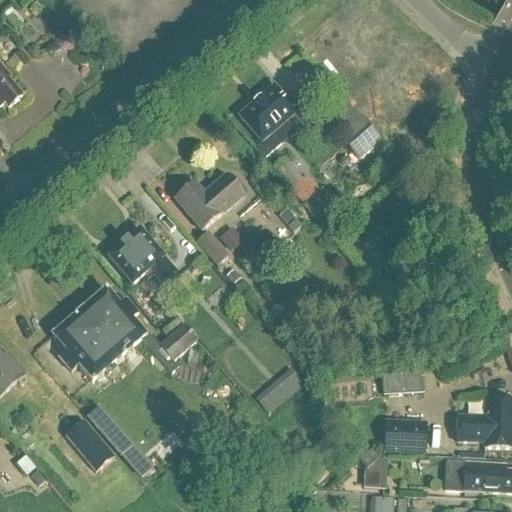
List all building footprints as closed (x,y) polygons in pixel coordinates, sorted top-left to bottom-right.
[(0,110),(3,108),(8,113),(21,101),(7,85),(9,83),(0,72),(0,110)] [(254,149),(265,161),(281,147),(272,138),(296,117),(295,117),(273,91),(238,122),(259,145),(254,149)] [(338,142),(354,161),(378,141),(362,122),(338,142)] [(302,183),(282,161),(270,172),(290,194),(302,183)] [(199,235),(200,237),(243,201),(225,180),(210,193),(211,194),(203,200),(193,188),(174,204),(199,235)] [(241,244),(228,231),(216,242),(228,256),(241,244)] [(107,262),(131,290),(144,279),(147,283),(153,279),(165,293),(179,281),(139,234),(124,247),(126,248),(122,251),(121,250),(107,262)] [(208,235),(195,246),(217,271),(230,260),(208,235)] [(77,371),(91,387),(141,345),(171,379),(178,373),(172,367),(196,346),(184,332),(186,331),(181,325),(165,340),(168,344),(159,352),(147,338),(144,341),(130,325),(138,319),(126,305),(119,311),(106,297),(106,296),(105,294),(103,296),(103,297),(83,314),(82,314),(73,322),(53,340),(52,339),(50,341),(52,343),(65,358),(62,360),(74,374),(77,371)] [(0,400),(24,380),(7,359),(3,362),(0,357),(0,400)] [(376,378),(377,399),(421,397),(420,375),(376,378)] [(267,418),(302,389),(293,379),(258,408),(267,418)] [(484,453),(511,454),(511,444),(511,405),(485,405),(484,423),(456,422),(456,447),(484,447),(484,453)] [(62,441),(92,478),(112,461),(82,424),(62,441)] [(384,458),(424,459),(425,429),(385,427),(384,458)] [(372,468),(378,462),(371,454),(357,466),(365,475),(373,469),(372,468)] [(462,497),(511,499),(511,476),(504,476),(504,470),(464,468),(462,497)] [(393,511),(404,511),(405,502),(394,502),(393,511)]
